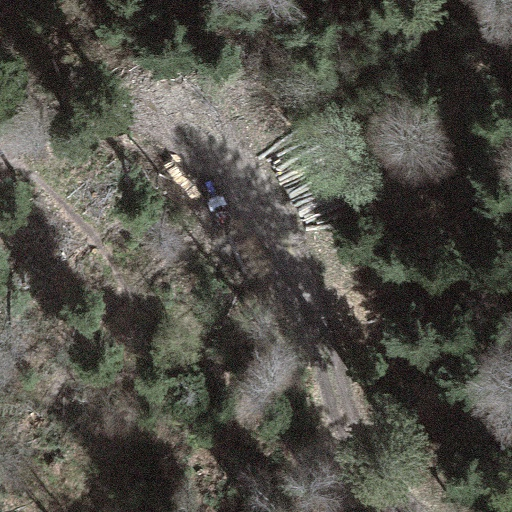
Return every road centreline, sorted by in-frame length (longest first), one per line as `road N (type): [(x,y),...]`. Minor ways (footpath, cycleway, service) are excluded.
road 1 (track): [(392,389),(327,360),(231,295),(220,140),(193,0)]
road 2 (track): [(511,465),(460,419),(392,389)]
road 3 (track): [(316,474),(350,408),(392,389)]
